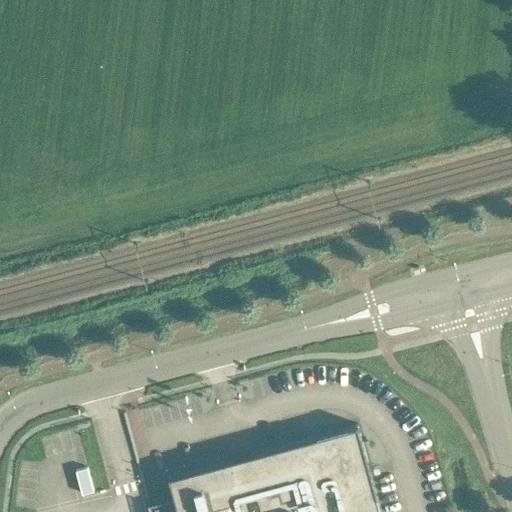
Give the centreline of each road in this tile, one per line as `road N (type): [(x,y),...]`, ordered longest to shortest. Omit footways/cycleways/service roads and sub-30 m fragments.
road 1 (unclassified): [(0,423),(33,402),(307,330)]
road 2 (unclassified): [(455,275),(369,300),(307,330)]
road 3 (unclassified): [(307,330),(449,304)]
